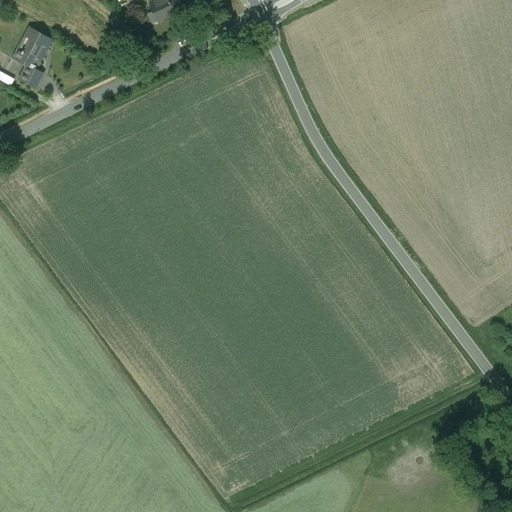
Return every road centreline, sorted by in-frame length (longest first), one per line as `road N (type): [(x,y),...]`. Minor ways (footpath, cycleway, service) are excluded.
road 1 (tertiary): [(511,403),(316,138),(261,16)]
road 2 (unclassified): [(0,145),(261,16)]
